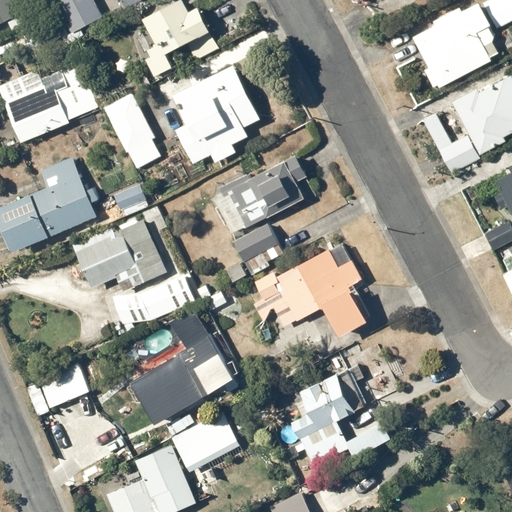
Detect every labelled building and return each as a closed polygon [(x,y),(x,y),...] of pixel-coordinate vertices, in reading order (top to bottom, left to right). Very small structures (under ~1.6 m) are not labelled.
[(0,0),(0,21),(5,19),(1,10),(18,1),(16,0),(0,0)] [(105,14),(98,0),(55,0),(70,30),(105,14)] [(189,11),(183,0),(174,0),(142,16),(159,49),(146,56),(155,75),(173,65),(166,51),(210,29),(198,6),(189,11)] [(460,3),(435,17),(438,23),(411,37),(426,65),(423,67),(429,78),(433,76),(438,85),(501,52),(495,40),(499,37),(478,0),(474,0),(462,7),(460,3)] [(511,19),(511,0),(484,0),(497,27),(511,19)] [(234,63),(194,85),(185,69),(155,86),(166,106),(178,100),(189,120),(175,128),(194,162),(212,153),(217,161),(240,148),(236,139),(249,132),(240,115),(257,106),(234,63)] [(87,80),(80,64),(4,98),(23,140),(99,106),(87,80)] [(511,73),(455,101),(471,134),(441,148),(453,173),(483,159),(479,151),(496,143),(499,150),(511,145),(506,134),(511,130),(511,73)] [(139,94),(109,109),(143,179),(161,170),(155,157),(163,153),(157,141),(161,140),(139,94)] [(74,156),(42,170),(47,184),(0,204),(0,217),(14,249),(98,213),(93,203),(101,199),(93,181),(86,183),(74,156)] [(287,157),(213,193),(232,232),(306,196),(287,157)] [(511,169),(495,179),(499,186),(490,190),(501,211),(509,207),(511,211),(511,169)] [(150,206),(141,182),(116,191),(125,215),(150,206)] [(141,211),(75,240),(73,241),(92,285),(117,274),(124,290),(167,272),(141,211)] [(511,222),(510,219),(485,234),(495,250),(511,240),(511,222)] [(272,220),(236,237),(231,239),(240,258),(228,264),(236,281),(289,256),(272,220)] [(339,266),(330,247),(279,273),(277,269),(255,280),(264,298),(255,302),(263,319),(278,312),(284,325),(325,305),(339,334),(369,319),(352,285),(363,279),(353,259),(339,266)] [(511,267),(503,272),(504,274),(511,289),(511,267)] [(146,325),(145,319),(176,309),(167,282),(115,299),(122,320),(114,322),(118,334),(146,325)] [(157,421),(222,383),(227,392),(242,383),(231,365),(212,333),(133,379),(157,421)] [(93,389),(81,362),(41,379),(52,406),(93,389)] [(367,404),(346,364),(298,390),(310,413),(292,422),(309,455),(290,464),(300,482),(334,464),(330,457),(349,447),(354,457),(391,438),(381,420),(363,430),(353,412),(367,404)] [(227,415),(227,414),(216,420),(176,441),(192,470),(242,444),(227,415)] [(466,424),(447,434),(457,454),(477,444),(466,424)] [(144,478),(157,511),(170,511),(197,501),(174,443),(137,458),(145,478),(144,478)] [(157,511),(144,478),(108,493),(116,511),(157,511)] [(312,511),(303,491),(272,505),(275,511),(312,511)]
